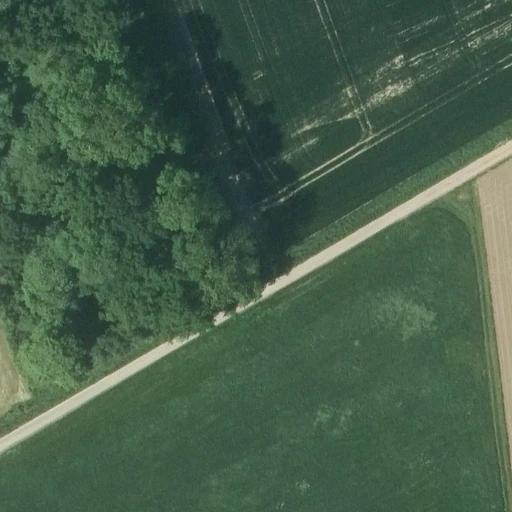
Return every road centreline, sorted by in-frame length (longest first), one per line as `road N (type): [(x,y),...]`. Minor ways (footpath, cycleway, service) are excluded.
road 1 (track): [(0,445),(511,148)]
road 2 (track): [(506,511),(466,174)]
